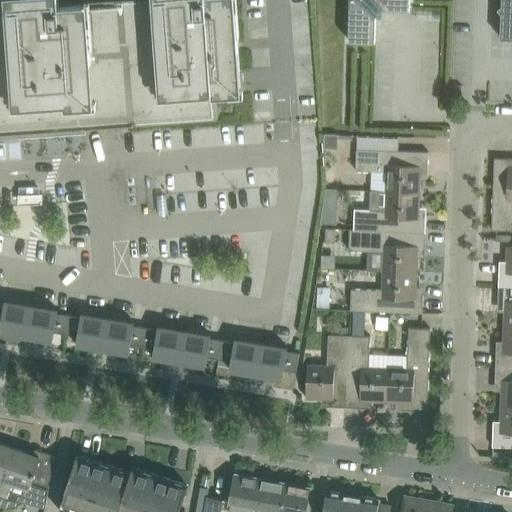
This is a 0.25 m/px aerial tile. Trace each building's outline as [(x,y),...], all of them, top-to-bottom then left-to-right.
[(6,0),(7,7),(0,7),(0,133),(55,130),(218,119),(216,96),(242,94),(235,0),(103,0),(59,3),(59,0),(6,0)] [(377,14),(380,11),(384,7),(410,8),(410,0),(350,0),(349,40),(376,41),(377,14)] [(511,0),(502,0),(501,37),(511,37),(511,0)] [(324,133),(324,148),(338,148),(338,133),(324,133)] [(429,151),(409,150),(357,147),(356,169),(387,170),(387,189),(420,191),(421,169),(428,170),(429,151)] [(511,229),(511,157),(495,157),(492,229),(511,229)] [(325,198),(339,199),(339,188),(326,188),(325,198)] [(355,207),(354,227),(426,231),(427,213),(420,213),(420,191),(387,189),(387,190),(371,189),(370,208),(355,207)] [(326,227),(325,241),(336,241),(336,227),(326,227)] [(426,231),(354,227),(350,227),(349,249),(384,250),(384,269),(417,270),(418,249),(425,250),(426,231)] [(511,244),(508,245),(507,267),(500,267),(499,284),(511,284),(511,244)] [(417,292),(417,270),(384,269),(383,288),(352,287),(351,309),(391,310),(403,311),(423,312),(424,293),(417,292)] [(505,325),(511,324),(511,284),(499,284),(498,303),(506,304),(505,325)] [(23,337),(28,305),(2,301),(1,304),(0,304),(0,332),(15,336),(15,334),(22,335),(22,337),(23,337)] [(24,337),(24,335),(31,336),(30,338),(49,342),(51,333),(63,335),(66,316),(54,314),(55,310),(28,305),(23,337),(24,337)] [(99,350),(105,319),(78,314),(78,318),(66,316),(63,335),(75,337),(73,346),(92,349),(92,347),(99,348),(99,350)] [(100,351),(101,349),(107,350),(107,352),(126,355),(128,346),(139,348),(143,330),(131,327),(132,324),(105,319),(99,350),(100,351)] [(497,347),(496,364),(511,364),(511,324),(505,325),(504,347),(497,347)] [(335,333),(350,333),(350,326),(335,325),(335,333)] [(409,326),(408,354),(389,354),(388,366),(387,400),(409,401),(409,408),(428,409),(431,327),(409,326)] [(176,364),(182,333),(155,328),(155,332),(143,330),(139,348),(151,350),(150,359),(169,363),(169,361),(176,362),(175,364),(176,364)] [(204,360),(216,362),(220,343),(208,341),(208,338),(182,333),(176,364),(177,364),(177,362),(184,364),(184,366),(203,369),(204,360)] [(350,333),(335,333),(329,333),(328,364),(308,363),(308,377),(307,397),(329,398),(329,405),(347,406),(350,333)] [(366,399),(387,400),(388,366),(369,366),(371,334),(350,333),(347,406),(366,407),(366,399)] [(246,375),(253,376),(252,378),(253,378),(259,346),(232,342),(231,345),(220,343),(216,362),(228,364),(226,373),(245,376),(246,375)] [(259,346),(253,378),(254,378),(254,376),(261,377),(261,379),(280,383),(281,373),(294,376),(297,357),(285,355),(285,351),(259,346)] [(511,364),(496,364),(495,383),(503,384),(502,405),(511,404),(511,364)] [(511,404),(502,405),(501,427),(494,426),(493,445),(511,446),(511,404)] [(0,481),(12,446),(0,442),(0,481)] [(14,480),(30,486),(32,481),(48,486),(51,475),(55,456),(37,449),(35,454),(12,446),(0,481),(0,493),(9,496),(14,480)] [(77,454),(62,499),(63,499),(100,511),(182,511),(180,511),(189,485),(133,466),(131,472),(77,454)] [(202,485),(210,486),(212,475),(204,473),(202,485)] [(253,511),(259,477),(236,473),(231,500),(206,495),(203,511),(253,511)] [(253,511),(281,511),(287,482),(259,477),(253,511)] [(305,511),(310,486),(287,482),(281,511),(305,511)] [(351,511),(354,494),(327,490),(323,511),(351,511)] [(351,511),(390,511),(392,505),(379,503),(380,498),(354,494),(351,511)] [(406,496),(402,511),(451,511),(453,504),(406,496)]
